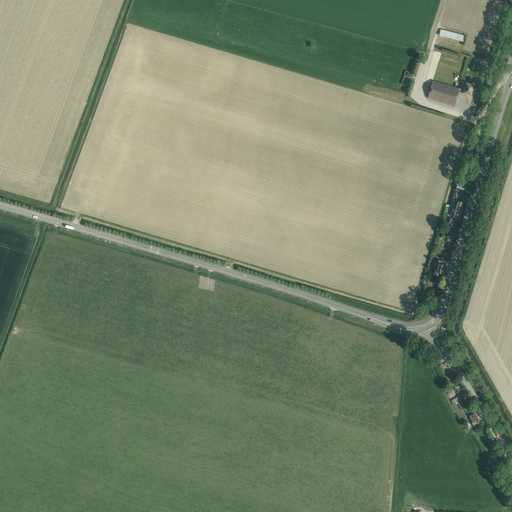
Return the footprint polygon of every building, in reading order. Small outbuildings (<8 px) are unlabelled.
[(465,36),(441,30),(439,36),(463,42),(465,36)] [(471,95),(472,94),(473,92),(472,91),(474,86),(473,85),(473,84),(471,84),(464,82),(462,89),(454,87),(433,81),(428,98),(455,106),(459,92),(471,95)] [(458,184),(456,190),(465,193),(467,187),(458,184)] [(452,209),(451,212),(454,213),(453,218),(453,219),(452,221),(454,222),(455,222),(458,219),(459,219),(461,211),(463,203),(458,201),(456,209),(453,208),(452,209)] [(439,264),(438,268),(436,267),(434,275),(439,277),(440,273),(443,274),(445,266),(443,265),(444,262),(439,260),(438,264),(439,264)] [(458,404),(462,410),(467,407),(463,400),(458,404)] [(469,416),(473,422),(472,423),(473,426),(477,424),(476,422),(482,419),(478,412),(472,414),(473,414),(469,416)]
